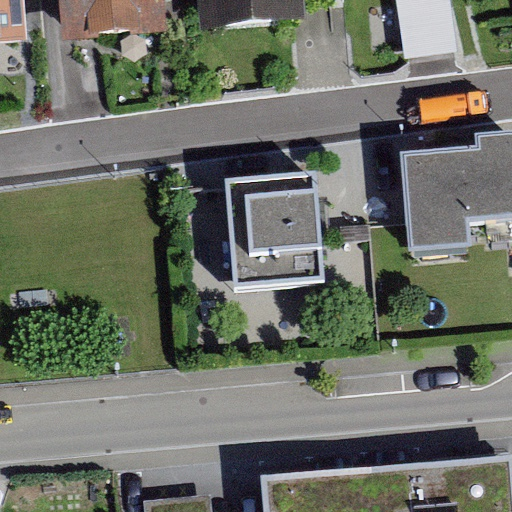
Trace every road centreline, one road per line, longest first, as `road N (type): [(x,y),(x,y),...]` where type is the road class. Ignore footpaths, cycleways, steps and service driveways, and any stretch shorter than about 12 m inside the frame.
road 1 (residential): [(511,94),(0,165)]
road 2 (residential): [(511,390),(0,441)]
